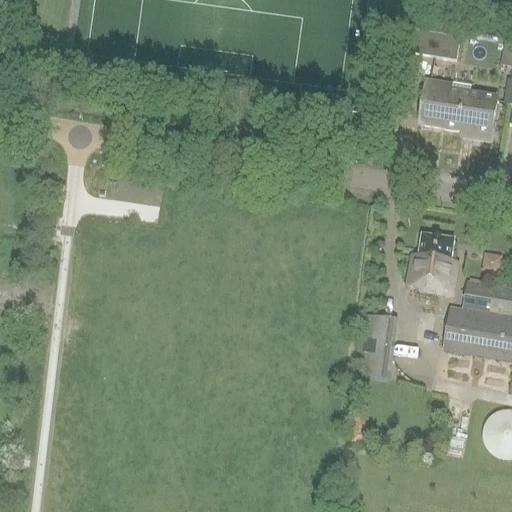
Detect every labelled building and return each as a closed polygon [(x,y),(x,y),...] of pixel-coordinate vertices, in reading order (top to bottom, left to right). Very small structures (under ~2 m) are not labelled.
[(462,39),(447,37),(412,32),(408,56),(458,63),(462,39)] [(464,134),(470,96),(450,93),(451,87),(427,83),(420,127),(464,134)] [(490,144),(497,100),(470,96),(464,134),(463,140),(490,144)] [(451,264),(454,242),(423,237),(419,259),(413,258),(409,288),(421,290),(420,292),(436,295),(452,298),(457,265),(451,264)] [(503,273),(504,256),(486,255),(485,272),(503,273)] [(451,308),(444,352),(511,362),(511,291),(466,284),(462,310),(451,308)] [(391,383),(399,321),(368,317),(360,379),(391,383)] [(446,407),(434,405),(432,415),(444,417),(446,407)] [(511,412),(508,413),(503,413),(499,414),(495,416),(492,419),(489,422),(486,425),(484,429),(483,434),(483,438),(483,442),(485,447),(486,450),(489,454),(492,457),(496,460),(500,461),(504,462),(508,463),(511,462),(511,412)]
